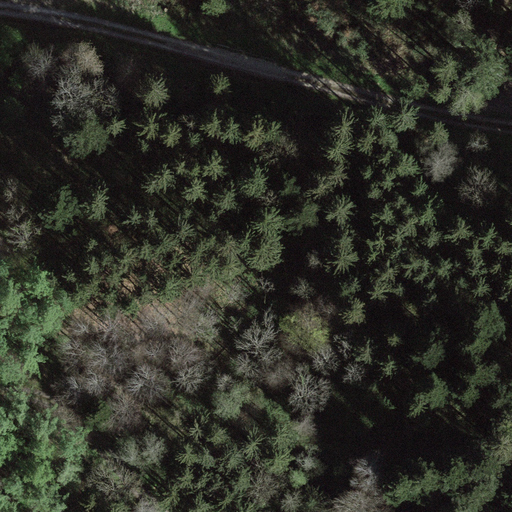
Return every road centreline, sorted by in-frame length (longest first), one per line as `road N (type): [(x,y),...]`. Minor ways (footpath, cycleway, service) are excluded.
road 1 (track): [(0,6),(511,125)]
road 2 (track): [(158,511),(93,431),(56,401),(26,390),(0,392)]
